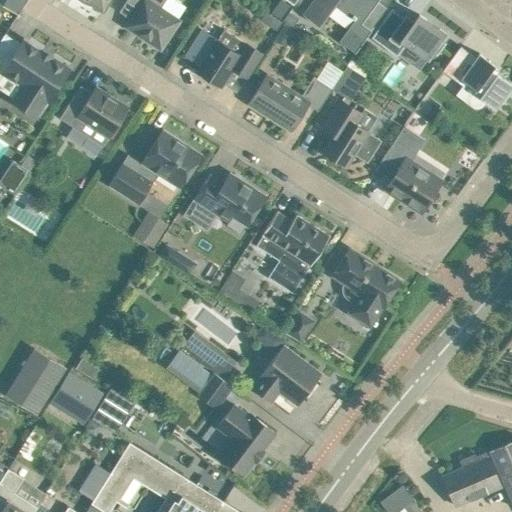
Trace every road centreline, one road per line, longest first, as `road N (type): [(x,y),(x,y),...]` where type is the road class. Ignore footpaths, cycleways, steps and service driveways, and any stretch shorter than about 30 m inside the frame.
road 1 (residential): [(422,250),(32,4)]
road 2 (tertiary): [(314,511),(414,383)]
road 3 (tertiary): [(414,383),(511,266)]
road 4 (residential): [(422,250),(449,235),(511,150)]
